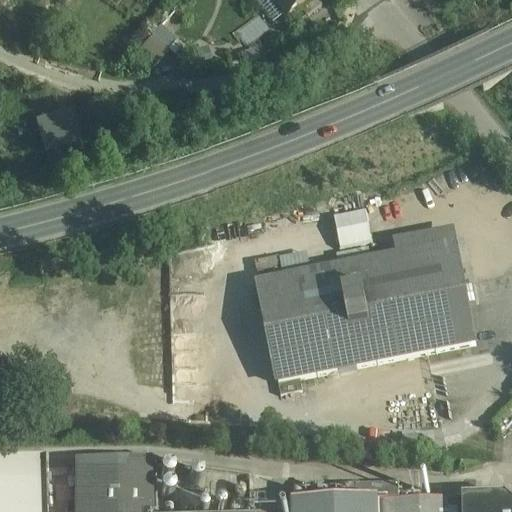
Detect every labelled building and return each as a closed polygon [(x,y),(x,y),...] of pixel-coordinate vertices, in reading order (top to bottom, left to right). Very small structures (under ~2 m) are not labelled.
[(274,0),(287,16),(300,6),(308,0),(274,0)] [(321,5),(317,0),(308,0),(300,6),(307,16),(321,5)] [(169,50),(152,35),(137,52),(154,67),(169,50)] [(42,154),(78,142),(67,109),(31,120),(42,154)] [(332,216),(334,248),(365,246),(364,214),(332,216)] [(395,261),(455,249),(452,233),(392,245),(395,261)] [(377,264),(259,287),(279,387),(300,382),(475,348),(455,249),(395,261),(392,261),(377,264)] [(390,252),(375,255),(377,264),(392,261),(390,252)] [(276,265),(256,269),(256,273),(277,269),(276,265)] [(277,269),(256,273),(259,284),(279,280),(277,269)] [(472,288),(464,290),(468,307),(476,305),(472,288)] [(279,387),(278,387),(280,398),(300,395),(300,394),(302,394),(300,382),(279,387)] [(152,511),(152,461),(73,462),(73,511),(152,511)] [(45,511),(44,464),(0,465),(0,511),(45,511)] [(511,511),(511,505),(506,499),(463,501),(463,511),(511,511)] [(378,503),(294,506),(293,511),(463,511),(463,501),(378,504),(378,503)]
